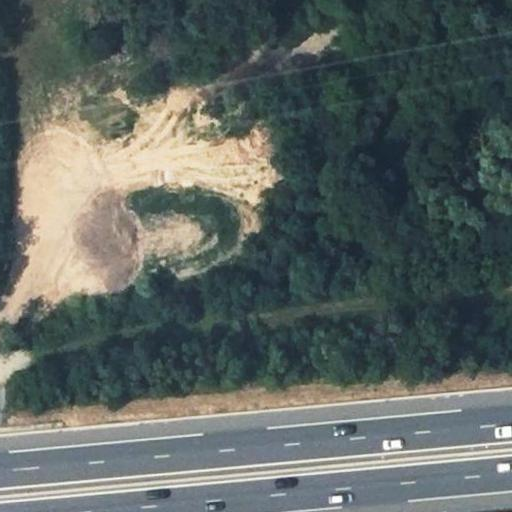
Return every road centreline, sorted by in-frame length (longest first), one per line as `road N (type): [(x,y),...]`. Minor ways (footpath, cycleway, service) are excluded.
road 1 (track): [(0,360),(511,289)]
road 2 (motorway): [(511,418),(0,464)]
road 3 (motorway): [(38,511),(511,467)]
